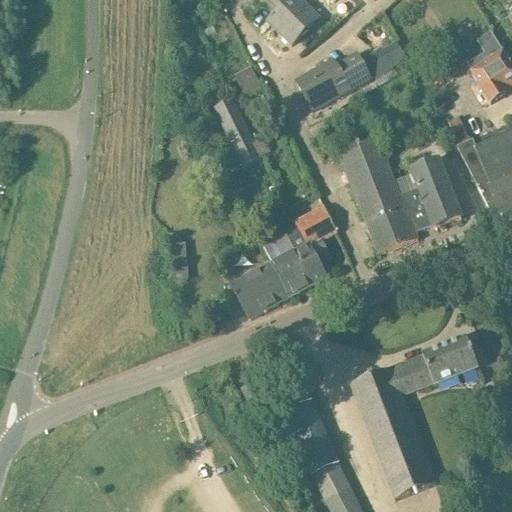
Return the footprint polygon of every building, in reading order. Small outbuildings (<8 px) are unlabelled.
[(267,0),(280,12),(281,14),(294,0),(267,0)] [(294,0),(281,14),(280,12),(268,24),(292,48),(319,20),(299,0),(294,0)] [(485,56),(468,66),(473,74),(472,74),(492,105),(511,92),(511,66),(504,54),(491,35),(477,44),(485,56)] [(432,38),(410,40),(412,58),(434,55),(432,38)] [(381,51),(365,61),(376,81),(393,69),(381,51)] [(334,63),(296,84),(312,114),(353,92),(371,82),(357,56),(337,68),(334,63)] [(257,80),(240,88),(246,100),(262,91),(257,80)] [(433,81),(425,86),(430,94),(438,89),(433,81)] [(228,140),(240,134),(227,106),(213,113),(228,140)] [(362,114),(350,120),(356,133),(368,127),(362,114)] [(511,124),(462,147),(457,149),(495,221),(496,221),(503,218),(511,213),(511,124)] [(395,183),(379,142),(340,157),(379,257),(419,241),(417,236),(425,233),(432,230),(433,232),(462,221),(440,162),(411,174),(412,177),(395,183)] [(255,144),(237,152),(244,167),(262,159),(255,144)] [(297,228),(285,234),(287,238),(295,255),(313,287),(328,279),(322,267),(333,261),(323,243),(338,236),(324,210),(295,225),(297,228)] [(186,271),(187,244),(175,244),(175,271),(186,271)] [(289,300),(313,287),(295,255),(272,267),(289,300)] [(232,288),(231,288),(249,321),(289,300),(272,267),(258,274),(251,273),(244,276),(242,283),(232,288)] [(393,372),(350,389),(396,503),(439,487),(404,401),(403,399),(434,387),(435,388),(479,370),(467,339),(393,369),(394,372),(393,372)] [(255,386),(243,392),(254,413),(266,406),(255,386)] [(328,511),(363,511),(340,466),(313,403),(286,415),(313,476),(311,477),(328,511)]
